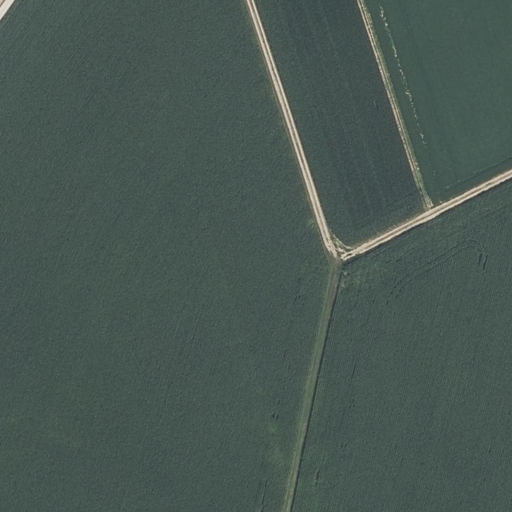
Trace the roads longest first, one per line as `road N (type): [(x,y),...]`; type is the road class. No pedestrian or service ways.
road 1 (track): [(249,0),(322,226),(339,254),(511,174)]
road 2 (track): [(339,254),(287,511)]
